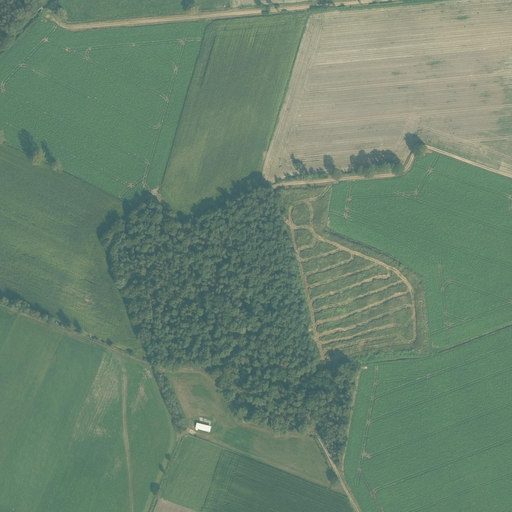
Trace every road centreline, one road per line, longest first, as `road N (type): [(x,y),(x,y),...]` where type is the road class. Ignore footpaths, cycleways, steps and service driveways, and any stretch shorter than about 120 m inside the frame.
road 1 (track): [(357,511),(295,392),(225,310),(184,229),(278,186),(401,173),(424,147),(511,177)]
road 2 (track): [(44,12),(68,28),(388,0)]
